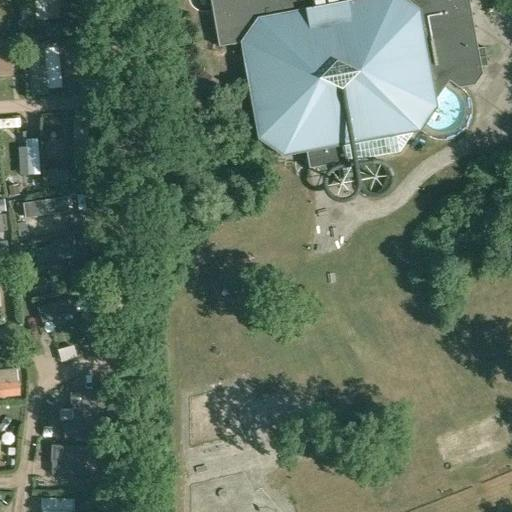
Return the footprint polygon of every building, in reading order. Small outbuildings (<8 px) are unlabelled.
[(210,0),(212,11),(219,47),(240,43),(249,90),(258,139),(260,141),(282,156),(306,152),(309,168),(310,168),(319,166),(323,166),(322,162),(345,158),(346,162),(347,162),(399,152),(412,133),(420,131),(421,130),(425,124),(437,107),(436,99),(445,87),(449,81),(459,88),(460,88),(467,86),(474,85),(482,74),(481,67),(487,66),(484,47),(478,48),(468,0),(210,0)] [(69,91),(67,49),(52,49),(52,59),(38,60),(40,93),(69,91)] [(94,77),(94,59),(84,59),(84,77),(94,77)] [(45,247),(46,259),(89,257),(88,232),(60,234),(61,246),(45,247)] [(77,317),(94,312),(90,295),(48,305),(55,333),(79,327),(77,317)] [(0,348),(0,357),(17,358),(17,348),(0,348)] [(0,375),(0,402),(29,402),(27,375),(0,375)] [(93,481),(93,453),(51,453),(51,465),(65,466),(65,481),(93,481)] [(49,502),(49,511),(82,511),(83,502),(49,502)]
